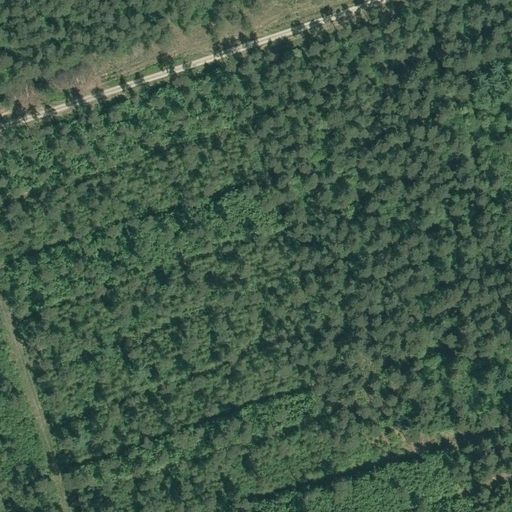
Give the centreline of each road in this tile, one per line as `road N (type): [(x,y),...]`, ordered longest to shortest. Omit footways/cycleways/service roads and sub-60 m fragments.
road 1 (track): [(376,0),(0,125)]
road 2 (track): [(0,298),(70,511)]
